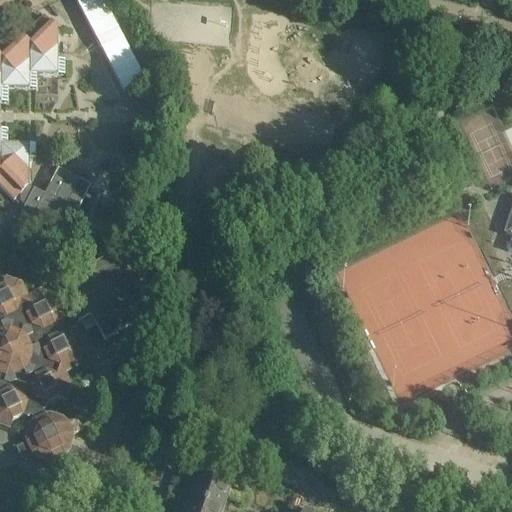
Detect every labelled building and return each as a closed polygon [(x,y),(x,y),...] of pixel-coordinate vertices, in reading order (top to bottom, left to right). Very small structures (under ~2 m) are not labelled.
[(29,161),(34,161),(34,146),(6,146),(6,132),(0,131),(0,104),(6,104),(6,90),(35,91),(35,76),(63,77),(63,62),(57,62),(57,33),(43,19),(21,40),(14,33),(0,46),(0,190),(13,204),(14,203),(18,206),(20,205),(24,209),(20,217),(74,245),(88,220),(77,214),(90,188),(57,172),(44,197),(27,189),(28,186),(29,161)] [(98,175),(113,175),(113,159),(110,160),(107,161),(106,161),(104,162),(103,163),(101,165),(100,167),(99,169),(98,171),(98,173),(98,175)] [(119,177),(132,182),(140,159),(113,159),(113,175),(119,177)] [(81,324),(91,318),(106,343),(147,318),(110,258),(70,282),(88,313),(77,319),(81,324)] [(58,458),(64,460),(71,438),(82,432),(76,421),(66,426),(44,419),(41,413),(45,411),(47,406),(57,401),(65,404),(70,389),(63,376),(77,369),(82,354),(74,351),(69,341),(71,336),(69,332),(76,329),(78,323),(76,320),(70,318),(64,321),(62,318),(56,316),(52,306),(54,298),(40,292),(26,299),(20,286),(5,280),(2,288),(0,289),(0,427),(8,431),(11,423),(21,418),(26,420),(30,418),(33,424),(25,446),(15,451),(20,462),(31,457),(53,465),(55,459),(58,458)] [(180,502),(187,504),(188,502),(216,511),(222,511),(227,501),(242,506),(245,497),(230,492),(196,480),(191,494),(184,492),(180,502)] [(216,511),(188,502),(187,504),(184,511),(216,511)]
